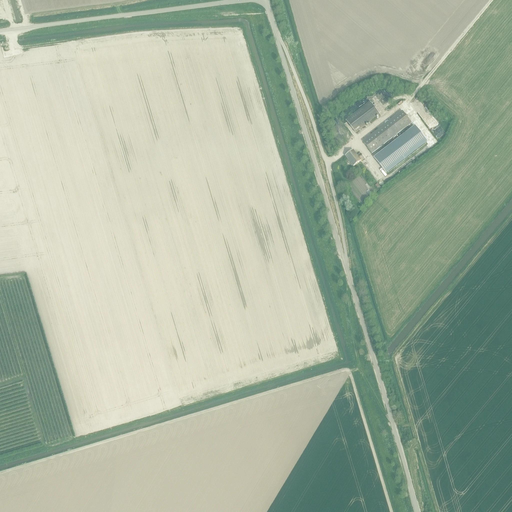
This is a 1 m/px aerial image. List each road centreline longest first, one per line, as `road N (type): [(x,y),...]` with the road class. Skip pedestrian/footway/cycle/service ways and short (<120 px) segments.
road 1 (unclassified): [(416,511),(343,260)]
road 2 (unclassified): [(0,31),(241,0)]
road 3 (unclassified): [(343,260),(326,163),(276,37)]
road 4 (unclassified): [(343,260),(276,37)]
road 5 (track): [(438,511),(395,359),(373,365)]
road 6 (track): [(491,0),(411,94)]
